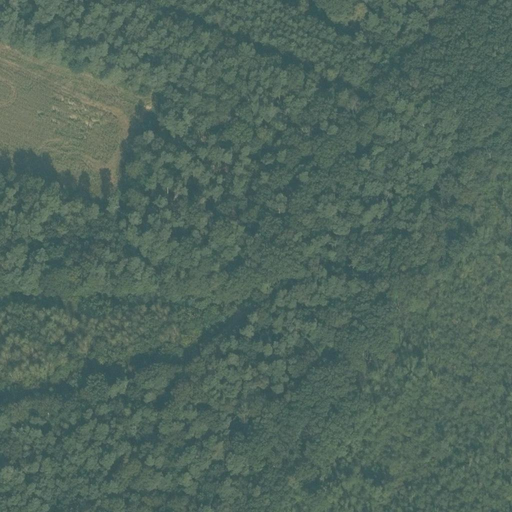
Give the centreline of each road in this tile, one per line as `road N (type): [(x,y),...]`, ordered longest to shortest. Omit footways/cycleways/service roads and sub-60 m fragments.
road 1 (track): [(466,0),(195,370)]
road 2 (track): [(195,370),(113,511)]
